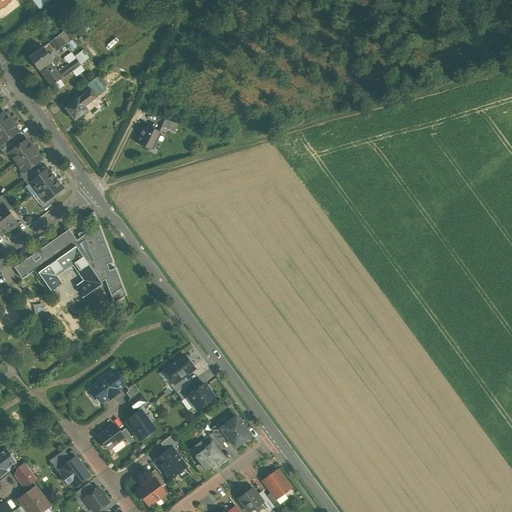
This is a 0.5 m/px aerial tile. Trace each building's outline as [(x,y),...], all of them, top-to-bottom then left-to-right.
[(0,0),(0,9),(11,1),(9,0),(0,0)] [(65,44),(59,36),(51,41),(58,50),(65,44)] [(44,47),(29,57),(39,71),(40,70),(50,63),(53,60),(44,47)] [(66,63),(75,57),(71,52),(63,57),(66,63)] [(76,59),(58,73),(62,78),(80,65),(76,59)] [(58,73),(50,63),(40,70),(52,86),(62,78),(58,73)] [(106,89),(97,76),(81,88),(85,94),(91,89),(97,97),(106,89)] [(85,94),(78,99),(84,106),(97,97),(91,89),(85,94)] [(78,99),(65,108),(74,120),(87,110),(84,106),(78,99)] [(0,115),(0,130),(11,122),(4,112),(0,115)] [(178,124),(165,119),(162,125),(174,132),(178,124)] [(11,122),(0,130),(0,144),(0,145),(8,140),(18,132),(11,122)] [(159,132),(145,125),(136,143),(150,150),(159,132)] [(8,140),(0,145),(0,144),(0,149),(1,151),(11,144),(8,140)] [(15,149),(9,153),(9,154),(16,163),(34,150),(27,140),(15,149)] [(11,144),(1,151),(5,157),(9,154),(9,153),(15,149),(11,144)] [(34,150),(16,163),(23,172),(23,173),(30,168),(41,159),(34,150)] [(30,168),(23,173),(23,172),(20,174),(24,180),(33,173),(30,168)] [(37,177),(30,182),(31,183),(37,192),(56,179),(48,169),(37,177)] [(33,173),(24,180),(28,185),(31,183),(30,182),(37,177),(33,173)] [(56,179),(37,192),(44,201),(45,202),(51,197),(63,188),(56,179)] [(10,205),(3,195),(0,197),(0,201),(2,205),(3,205),(5,208),(10,205)] [(51,197),(45,202),(44,201),(39,205),(43,210),(55,202),(51,197)] [(5,208),(3,205),(2,205),(0,206),(0,217),(9,230),(17,224),(8,211),(5,208)] [(0,234),(1,236),(9,230),(0,217),(0,234)] [(69,229),(36,252),(40,258),(35,261),(31,256),(14,268),(22,279),(38,269),(40,272),(38,273),(51,291),(62,283),(58,276),(73,266),(83,280),(76,285),(84,297),(102,284),(101,283),(105,280),(114,303),(126,295),(99,225),(84,235),(83,232),(78,234),(80,238),(77,240),(69,229)] [(64,359),(79,351),(75,343),(60,350),(64,359)] [(184,355),(164,369),(174,382),(174,383),(184,376),(194,369),(184,355)] [(107,376),(106,374),(97,381),(98,383),(90,388),(101,403),(109,397),(110,399),(119,392),(117,390),(125,385),(114,370),(107,376)] [(184,376),(174,383),(174,382),(171,385),(177,393),(189,383),(184,376)] [(189,383),(177,393),(182,400),(187,397),(187,396),(196,389),(191,382),(189,383)] [(196,389),(187,396),(187,397),(197,410),(215,397),(204,383),(196,389)] [(134,384),(128,389),(129,391),(126,393),(130,399),(140,392),(134,384)] [(130,399),(129,400),(136,411),(148,402),(140,392),(130,399)] [(153,429),(140,412),(127,421),(140,439),(142,437),(145,437),(147,437),(149,435),(150,433),(151,430),(153,429)] [(221,428),(228,438),(235,448),(251,436),(237,416),(221,428)] [(120,432),(114,424),(98,436),(108,450),(116,444),(117,443),(124,438),(120,432)] [(228,438),(221,428),(218,424),(211,429),(213,432),(218,439),(221,443),(228,438)] [(134,440),(125,429),(120,432),(124,438),(129,444),(134,440)] [(218,439),(213,432),(208,436),(212,441),(213,443),(218,439)] [(172,435),(160,443),(166,451),(172,447),(172,448),(178,443),(172,435)] [(218,439),(213,443),(219,450),(224,447),(218,439)] [(222,458),(216,462),(217,464),(212,467),(213,469),(226,459),(219,450),(213,443),(212,441),(204,447),(200,442),(190,449),(195,456),(212,443),(222,458)] [(212,443),(195,456),(196,456),(195,457),(196,458),(196,457),(206,470),(211,466),(212,467),(217,464),(216,462),(222,458),(212,443)] [(166,451),(155,459),(170,479),(186,466),(172,448),(172,447),(166,451)] [(0,477),(7,473),(5,470),(16,461),(6,449),(0,453),(0,477)] [(68,456),(60,462),(63,467),(72,461),(68,456)] [(63,467),(60,469),(61,470),(64,475),(69,481),(73,487),(89,475),(76,458),(72,461),(63,467)] [(60,462),(54,467),(58,472),(61,470),(60,469),(63,467),(60,462)] [(36,479),(25,463),(21,466),(26,473),(19,479),(22,483),(29,477),(32,482),(36,479)] [(21,466),(18,468),(15,474),(19,479),(26,473),(21,466)] [(166,484),(155,470),(151,473),(154,478),(161,487),(166,484)] [(277,470),(262,481),(271,493),(276,499),(290,489),(277,470)] [(29,477),(22,483),(25,487),(32,482),(29,477)] [(154,478),(138,491),(142,496),(141,496),(141,500),(145,501),(149,506),(166,493),(161,487),(154,478)] [(89,483),(75,493),(78,498),(93,487),(89,483)] [(98,487),(83,498),(93,511),(96,511),(106,505),(109,503),(98,487)] [(35,488),(19,500),(28,511),(40,511),(49,506),(35,488)] [(249,511),(263,502),(253,488),(238,499),(248,511),(249,511)] [(271,493),(266,496),(273,506),(278,502),(276,499),(271,493)]
